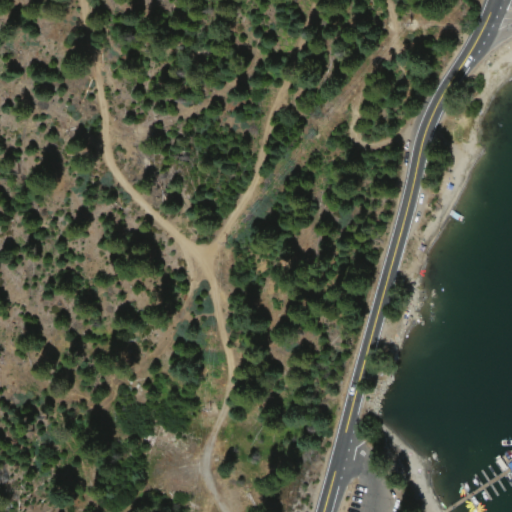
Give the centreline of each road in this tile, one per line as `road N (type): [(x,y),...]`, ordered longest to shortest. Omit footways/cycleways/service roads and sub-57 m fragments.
road 1 (track): [(215,511),(194,463),(222,386),(231,332),(213,289),(194,269),(182,222),(129,170),(59,76),(0,55)]
road 2 (secondary): [(290,511),(314,446),(376,169),(396,110),(441,51),(461,0)]
